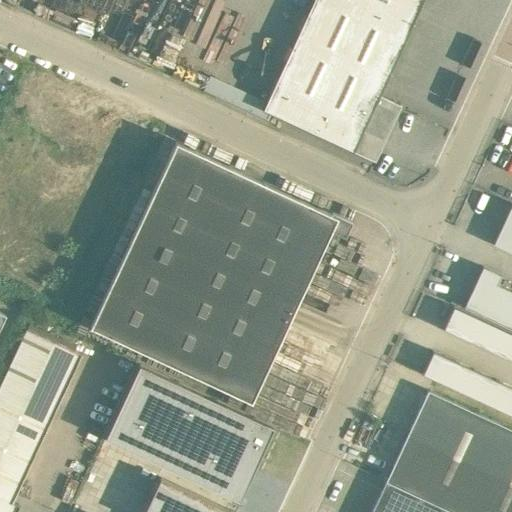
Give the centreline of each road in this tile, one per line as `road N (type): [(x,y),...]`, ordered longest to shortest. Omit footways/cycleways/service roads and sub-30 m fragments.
road 1 (unclassified): [(427,223),(0,25)]
road 2 (unclassified): [(295,511),(427,223)]
road 3 (unclassified): [(427,223),(511,49)]
